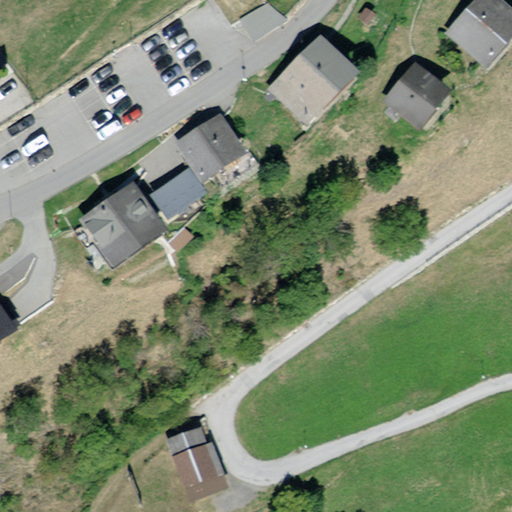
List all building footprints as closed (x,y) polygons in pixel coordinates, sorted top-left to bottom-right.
[(256,0),(214,0),(231,27),(263,6),(256,0)] [(511,37),(511,7),(503,0),(474,0),(446,33),(486,67),(511,37)] [(358,71),(321,35),(268,87),(305,124),(358,71)] [(444,95),(415,71),(390,102),(418,126),(444,95)] [(237,156),(216,124),(183,146),(203,177),(237,156)] [(202,194),(187,173),(153,197),(168,218),(202,194)] [(158,231),(132,192),(86,224),(113,263),(158,231)] [(167,243),(176,252),(190,237),(182,228),(167,243)] [(0,306),(0,337),(16,327),(1,305),(0,306)] [(211,425),(175,440),(195,488),(231,473),(211,425)]
